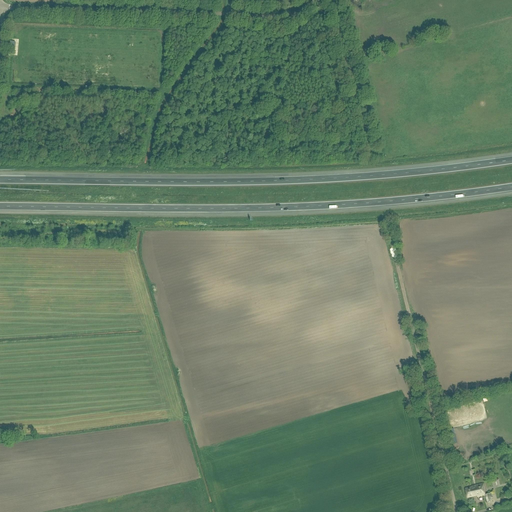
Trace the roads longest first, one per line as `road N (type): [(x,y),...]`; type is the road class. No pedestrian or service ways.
road 1 (motorway): [(511,157),(362,174),(0,180)]
road 2 (motorway): [(0,206),(365,200),(511,186)]
road 3 (unclassified): [(0,5),(284,16),(316,0)]
road 4 (unclassified): [(455,511),(390,248)]
